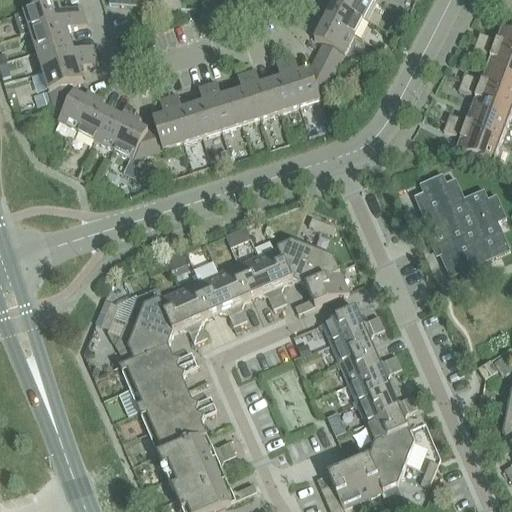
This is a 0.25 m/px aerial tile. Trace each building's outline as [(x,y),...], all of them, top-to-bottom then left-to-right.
[(109,0),(109,7),(131,9),(130,0),(109,0)] [(130,0),(131,9),(140,9),(140,0),(130,0)] [(336,0),(334,6),(364,21),(373,3),(366,0),(336,0)] [(162,10),(171,11),(172,1),(162,1),(162,10)] [(172,1),(171,11),(181,11),(181,2),(172,1)] [(202,12),(212,13),(213,3),(203,3),(202,12)] [(213,3),(212,13),(222,14),(222,4),(213,3)] [(58,5),(14,19),(21,39),(30,36),(84,19),(81,10),(62,16),(58,5)] [(329,16),(323,12),(318,21),(354,40),(364,21),(334,6),(329,16)] [(30,36),(37,56),(71,45),(68,35),(87,29),(84,19),(30,36)] [(315,43),(323,48),(345,58),(354,40),(318,21),(314,29),(320,33),(315,43)] [(511,34),(502,31),(494,52),(511,58),(511,34)] [(477,46),(489,50),(492,42),(480,37),(477,46)] [(37,56),(43,75),(96,58),(93,49),(74,55),(71,45),(37,56)] [(489,50),(477,46),(474,54),(486,58),(489,50)] [(323,48),(310,73),(321,105),(345,58),(323,48)] [(511,58),(494,52),(486,72),(511,81),(511,58)] [(43,75),(49,95),(64,91),(84,85),(80,73),(99,67),(96,58),(43,75)] [(295,62),(286,65),(300,111),(321,105),(310,73),(299,76),(295,62)] [(286,65),(277,68),(281,82),(271,85),(281,117),(300,111),(286,65)] [(511,81),(486,72),(479,92),(511,104),(511,81)] [(260,88),(256,74),(247,77),(261,123),(281,117),(271,85),(260,88)] [(242,94),(232,97),(242,129),(261,123),(247,77),(238,80),(242,94)] [(462,86),(474,91),(477,82),(465,78),(462,86)] [(474,91),(462,86),(459,94),(471,99),(474,91)] [(217,87),(208,90),(223,136),(242,129),(232,97),(222,101),(217,87)] [(203,107),(193,110),(203,142),(223,136),(208,90),(199,92),(203,107)] [(64,91),(49,95),(52,103),(67,99),(64,91)] [(511,104),(479,92),(471,112),(509,126),(511,117),(511,104)] [(67,99),(52,103),(59,126),(78,136),(96,100),(88,95),(85,101),(74,96),(72,101),(67,99)] [(178,99),(169,102),(184,148),(203,142),(193,110),(183,113),(178,99)] [(78,136),(96,145),(111,115),(102,110),(105,104),(96,100),(78,136)] [(164,119),(153,122),(163,154),(184,148),(169,102),(160,105),(164,119)] [(471,112),(464,133),(501,147),(509,126),(471,112)] [(96,145),(114,154),(133,118),(124,114),(121,120),(111,115),(96,145)] [(133,118),(114,154),(131,163),(124,177),(136,183),(148,159),(154,157),(149,143),(145,141),(148,134),(138,129),(141,123),(133,118)] [(447,126),(459,131),(462,123),(450,118),(447,126)] [(459,131),(447,126),(444,135),(456,139),(459,131)] [(501,147),(464,133),(456,154),(494,168),(501,147)] [(159,140),(149,143),(154,157),(163,154),(159,140)] [(424,197),(415,201),(429,233),(438,229),(445,246),(436,250),(450,282),(459,278),(463,286),(486,277),(482,268),(491,264),(511,255),(502,236),(500,230),(498,227),(507,223),(497,200),(488,204),(487,201),(484,195),(464,203),(456,183),(447,187),(443,179),(420,189),(424,197)] [(309,230),(321,235),(324,226),(312,222),(309,230)] [(324,226),(321,235),(332,239),(336,231),(324,226)] [(293,286),(300,288),(313,253),(293,245),(278,252),(293,286)] [(258,260),(280,311),(287,308),(282,296),(284,290),(293,286),(278,252),(258,260)] [(313,253),(300,288),(306,291),(340,276),(334,262),(313,253)] [(258,260),(239,269),(253,303),(262,299),(268,301),(274,314),(280,311),(258,260)] [(239,269),(219,278),(241,328),(247,325),(242,313),(245,307),(253,303),(239,269)] [(340,276),(306,291),(310,300),(308,306),(296,311),(299,319),(349,297),(340,276)] [(219,278),(199,286),(214,320),(223,316),(229,319),(234,331),(241,328),(219,278)] [(199,286),(179,295),(201,345),(208,342),(203,330),(205,324),(214,320),(199,286)] [(137,302),(127,327),(171,344),(174,338),(174,337),(159,303),(160,303),(156,294),(138,302),(137,302)] [(160,303),(159,303),(174,337),(183,334),(189,336),(194,348),(201,345),(179,295),(160,303)] [(105,304),(101,315),(106,318),(114,321),(119,310),(105,304)] [(322,328),(331,349),(382,327),(379,321),(367,326),(361,323),(357,314),(322,328)] [(114,321),(106,318),(101,330),(109,333),(114,321)] [(127,327),(118,351),(125,368),(134,365),(135,366),(169,351),(169,350),(171,344),(127,327)] [(331,349),(340,369),(374,354),(370,345),(373,339),(385,334),(382,327),(331,349)] [(135,366),(134,365),(125,368),(120,371),(181,511),(183,511),(187,511),(221,511),(257,497),(254,489),(237,496),(231,494),(222,472),(224,466),(236,460),(230,447),(218,452),(212,450),(202,428),(205,421),(217,416),(211,403),(199,408),(193,406),(183,384),(186,377),(198,372),(192,359),(180,364),(174,362),(169,351),(135,366)] [(340,369),(349,389),(399,367),(396,360),(384,366),(378,363),(374,354),(340,369)] [(478,373),(485,384),(498,376),(491,365),(478,373)] [(399,367),(349,389),(357,409),(391,394),(387,385),(390,379),(402,374),(399,367)] [(357,409),(366,428),(416,406),(414,400),(401,405),(395,403),(391,394),(357,409)] [(481,400),(479,412),(487,414),(490,401),(481,400)] [(366,428),(375,448),(409,434),(405,425),(407,419),(419,413),(416,406),(366,428)] [(479,412),(476,424),(485,426),(487,414),(479,412)] [(503,440),(511,453),(511,452),(511,418),(507,418),(503,440)] [(375,449),(372,455),(407,469),(415,448),(409,434),(375,448),(375,449)] [(369,461),(384,496),(399,489),(407,469),(372,455),(370,461),(369,461)] [(384,496),(369,461),(360,465),(354,463),(351,469),(349,470),(364,504),(384,496)] [(426,476),(434,479),(439,468),(430,465),(426,476)] [(346,511),(364,504),(349,470),(348,471),(341,468),(339,475),(329,479),(332,487),(335,495),(339,502),(342,510),(342,511),(346,511)] [(434,479),(426,476),(421,488),(429,491),(434,479)] [(321,492),(332,487),(329,479),(317,484),(321,492)] [(321,492),(324,500),(335,495),(332,487),(321,492)] [(335,495),(324,500),(327,507),(339,502),(335,495)] [(327,507),(329,511),(337,511),(342,510),(339,502),(327,507)]
